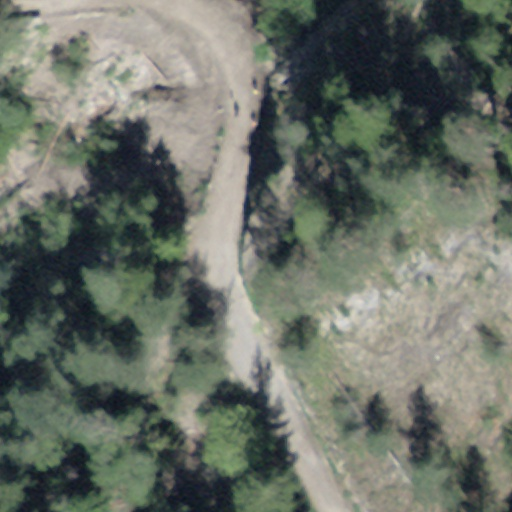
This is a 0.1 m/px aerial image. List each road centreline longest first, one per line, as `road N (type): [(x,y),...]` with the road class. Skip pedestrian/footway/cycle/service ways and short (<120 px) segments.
road 1 (track): [(179,0),(228,35),(239,61),(242,136),(215,242),(218,293),(241,354),(333,511)]
road 2 (tertiary): [(285,0),(511,163)]
